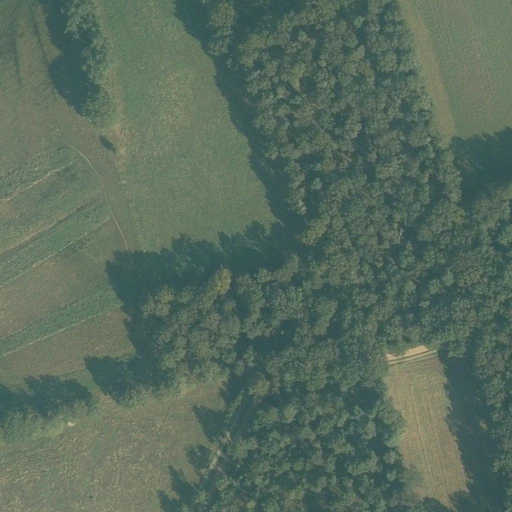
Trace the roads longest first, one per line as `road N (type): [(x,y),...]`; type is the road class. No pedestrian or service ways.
road 1 (track): [(227,48),(333,256),(412,352)]
road 2 (track): [(200,511),(273,379),(296,366),(412,352)]
